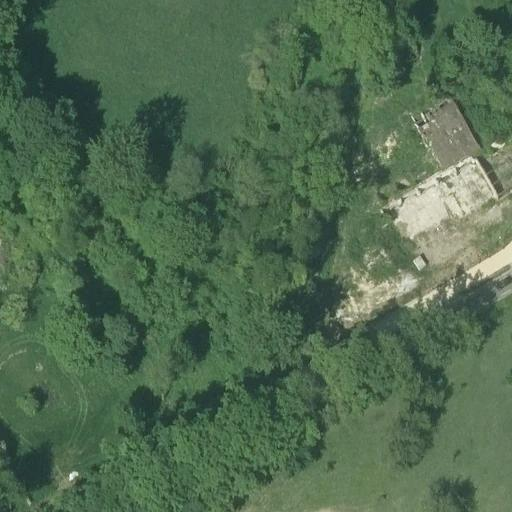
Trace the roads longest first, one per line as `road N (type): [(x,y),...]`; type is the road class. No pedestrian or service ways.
road 1 (tertiary): [(108,511),(511,283)]
road 2 (track): [(291,405),(328,297),(341,209),(418,155)]
